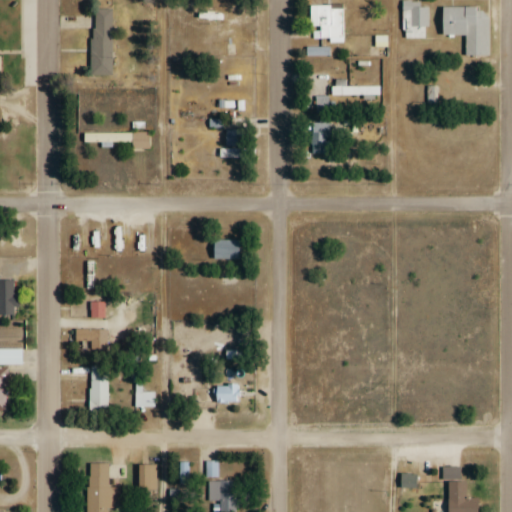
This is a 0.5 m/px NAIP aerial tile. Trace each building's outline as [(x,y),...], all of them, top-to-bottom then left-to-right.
[(401,39),(428,38),(427,7),(413,7),(413,2),(401,2),(401,39)] [(309,39),(344,39),(344,5),(309,5),(309,39)] [(488,14),(477,14),(477,7),(439,8),(440,36),(464,36),(464,57),(489,56),(488,14)] [(112,10),(92,9),(90,73),(110,73),(112,10)] [(329,48),(305,48),(305,56),(329,56),(329,48)] [(380,96),(380,86),(330,86),(330,96),(380,96)] [(328,154),(328,123),(310,123),(310,154),(328,154)] [(237,130),(224,131),(225,147),(238,145),(237,130)] [(82,133),(82,143),(129,143),(129,150),(149,150),(149,133),(82,133)] [(211,260),(240,260),(240,240),(211,240),(211,260)] [(95,289),(95,261),(85,261),(85,289),(95,289)] [(0,281),(0,315),(13,316),(13,282),(0,281)] [(102,302),(89,302),(89,318),(102,318),(102,302)] [(0,363),(20,364),(20,349),(0,349),(0,363)] [(108,411),(108,368),(88,368),(88,411),(108,411)] [(133,377),(133,407),(155,407),(155,393),(141,393),(141,377),(133,377)] [(237,385),(212,385),(212,403),(237,403),(237,385)] [(217,477),(217,462),(205,462),(205,477),(217,477)] [(107,487),(107,464),(85,463),(84,511),(107,511),(108,509),(119,509),(119,488),(107,487)] [(155,465),(135,465),(135,490),(155,490),(155,465)] [(415,488),(415,475),(399,475),(399,488),(415,488)] [(235,511),(236,481),(209,481),(208,511),(235,511)] [(465,482),(447,482),(446,511),(476,511),(476,499),(465,499),(465,482)]
